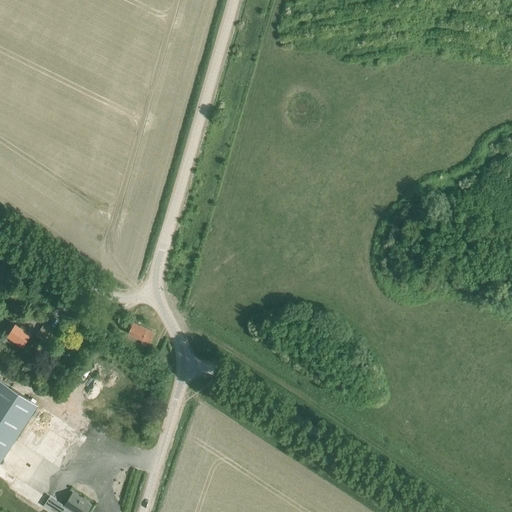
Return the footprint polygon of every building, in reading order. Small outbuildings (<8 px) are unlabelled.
[(125,325),(124,327),(129,329),(128,333),(142,339),(148,342),(150,342),(154,332),(127,320),(125,325)] [(44,323),(36,336),(46,343),(55,331),(44,323)] [(8,336),(23,346),(30,334),(15,324),(8,336)] [(72,351),(77,345),(60,334),(55,341),(72,351)] [(0,380),(0,462),(38,405),(0,380)] [(78,462),(92,439),(47,411),(43,417),(46,418),(40,427),(41,428),(36,436),(78,462)] [(71,477),(80,466),(32,433),(24,445),(71,477)] [(22,481),(20,485),(39,499),(42,495),(22,481)] [(17,486),(12,493),(41,510),(45,503),(17,486)] [(73,511),(86,511),(91,505),(72,494),(65,505),(74,511),(73,511)]
